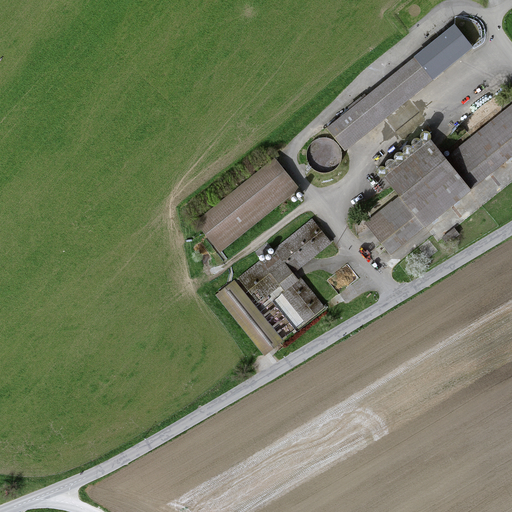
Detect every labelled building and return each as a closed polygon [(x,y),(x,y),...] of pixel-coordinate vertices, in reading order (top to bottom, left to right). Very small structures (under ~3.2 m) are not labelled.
[(347,149),(475,48),(456,24),(328,126),(347,149)] [(389,255),(511,155),(511,103),(446,157),(431,138),(385,176),(399,194),(364,224),(389,255)] [(386,162),(385,161),(384,161),(383,161),(382,161),(381,161),(380,162),(379,163),(378,164),(378,165),(378,166),(378,168),(379,168),(380,169),(381,170),(382,170),(384,170),(385,170),(386,169),(387,168),(387,167),(388,165),(387,164),(387,163),(388,162),(390,163),(391,163),(392,163),(393,163),(394,163),(395,162),(395,161),(396,160),(396,158),(396,157),(395,156),(397,155),(398,156),(399,156),(401,156),(402,156),(403,155),(404,154),(405,153),(405,151),(404,149),(405,148),(406,148),(407,149),(408,149),(409,149),(410,149),(411,148),(412,148),(413,147),(413,146),(413,144),(413,142),(414,141),(415,142),(416,142),(418,142),(419,142),(420,141),(421,140),(422,138),(422,137),(421,135),(423,134),(424,135),(425,135),(426,135),(427,135),(428,134),(429,134),(430,133),(430,131),(430,130),(430,128),(429,127),(428,126),(427,126),(425,125),(424,126),(423,126),(421,128),(421,129),(421,130),(421,131),(421,132),(422,133),(421,134),(420,133),(418,133),(417,132),(416,132),(415,133),(414,133),(413,135),(412,136),(412,137),(412,138),(413,139),(413,140),(412,141),(411,140),(410,140),(408,140),(407,140),(406,140),(404,142),(404,143),(404,144),(404,145),(404,146),(404,147),(403,148),(402,147),(401,147),(400,147),(399,147),(398,147),(397,147),(396,149),(395,150),(395,151),(395,152),(396,153),(396,154),(394,155),(394,154),(392,154),(391,154),(389,154),(388,155),(387,156),(387,157),(386,158),(387,159),(387,161),(386,162)] [(328,134),(321,134),(315,137),(310,142),(308,147),(308,152),(308,156),(310,160),(314,164),(318,167),(323,168),(329,168),(334,166),(338,162),(341,158),(342,154),(342,149),(341,145),(337,139),(333,136),(328,134)] [(299,187),(275,157),(195,221),(219,251),(299,187)] [(238,277),(258,302),(277,286),(306,323),(324,308),(293,270),(330,241),(311,218),(238,277)] [(456,227),(445,236),(450,242),(461,233),(456,227)] [(284,340),(234,279),(215,295),(264,356),(284,340)]
